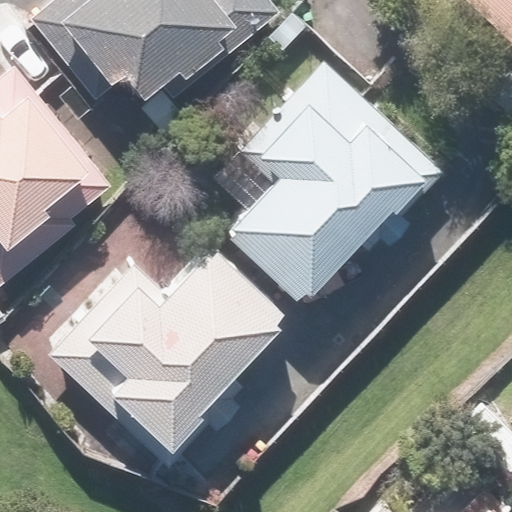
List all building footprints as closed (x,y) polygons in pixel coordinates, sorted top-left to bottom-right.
[(45,0),(34,9),(103,92),(139,63),(155,82),(188,54),(199,67),(280,0),(45,0)] [(511,0),(492,0),(511,18),(511,0)] [(309,291),(446,157),(336,52),(249,138),(280,170),(234,215),(309,291)] [(0,73),(0,282),(1,284),(125,180),(21,56),(0,73)] [(214,394),(302,306),(226,230),(169,287),(139,256),(49,346),(163,459),(221,401),(214,394)] [(511,511),(511,490),(486,463),(434,511),(511,511)]
